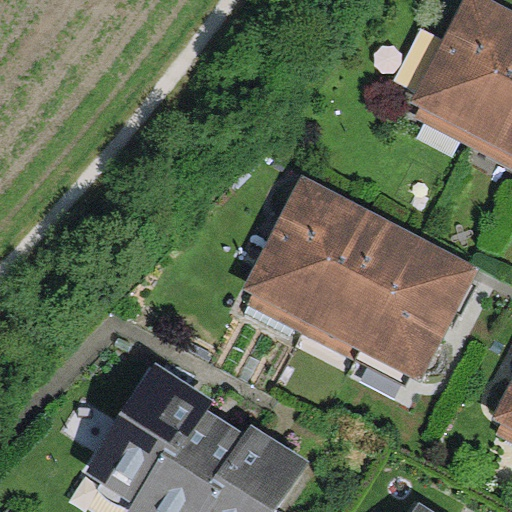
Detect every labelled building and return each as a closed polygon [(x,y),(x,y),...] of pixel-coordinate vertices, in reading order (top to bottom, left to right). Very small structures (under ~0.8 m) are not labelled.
[(511,26),(466,3),(410,111),(511,163),(511,26)] [(468,283),(293,192),(237,300),(412,390),(468,283)] [(85,475),(135,507),(194,414),(200,406),(149,374),(85,475)] [(511,387),(493,424),(511,434),(511,387)] [(199,511),(242,444),(194,414),(135,507),(132,511),(199,511)] [(249,434),(242,444),(199,511),(272,511),(301,467),(249,434)]
